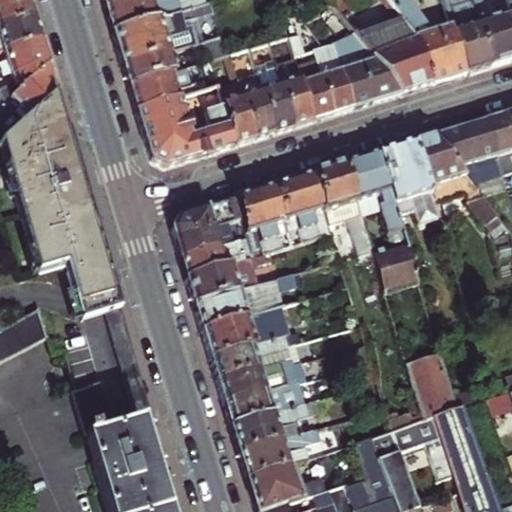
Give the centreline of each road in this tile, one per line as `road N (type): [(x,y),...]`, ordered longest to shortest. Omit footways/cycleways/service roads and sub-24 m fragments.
road 1 (residential): [(511,88),(127,208)]
road 2 (residential): [(218,511),(127,208)]
road 3 (residential): [(127,208),(62,0)]
